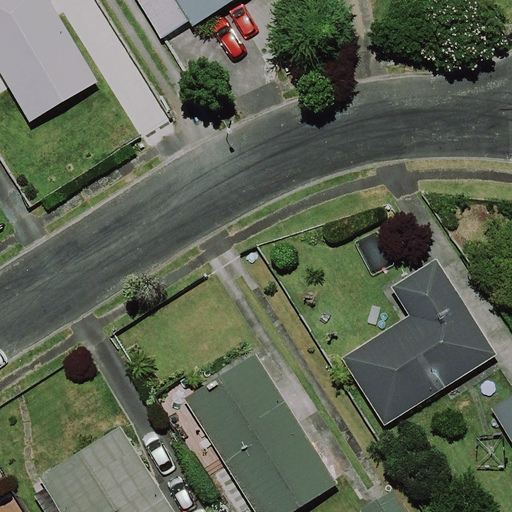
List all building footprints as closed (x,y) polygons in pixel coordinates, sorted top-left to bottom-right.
[(42,0),(0,0),(0,79),(27,125),(93,87),(42,0)] [(236,0),(170,0),(190,31),(236,0)] [(494,358),(435,262),(389,291),(407,320),(338,363),(379,429),(494,358)] [(290,511),(330,488),(245,352),(174,396),(246,511),(290,511)] [(511,390),(485,407),(511,451),(511,390)] [(165,511),(115,428),(35,477),(56,511),(165,511)] [(16,511),(6,494),(0,497),(0,511),(16,511)] [(400,511),(390,495),(362,511),(400,511)]
